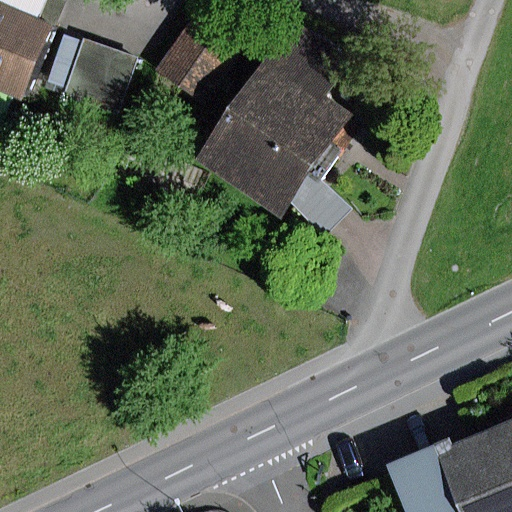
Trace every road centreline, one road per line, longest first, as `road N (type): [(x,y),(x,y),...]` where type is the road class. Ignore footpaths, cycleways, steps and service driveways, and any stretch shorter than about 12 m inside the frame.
road 1 (residential): [(367,383),(503,0)]
road 2 (secondary): [(250,437),(96,511)]
road 3 (secondary): [(511,314),(367,383)]
road 4 (secondary): [(367,383),(250,437)]
